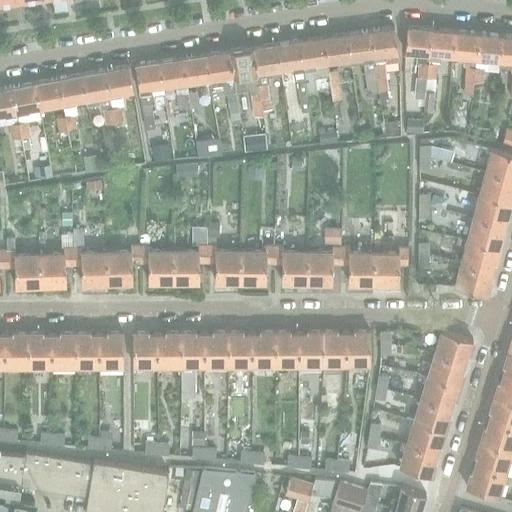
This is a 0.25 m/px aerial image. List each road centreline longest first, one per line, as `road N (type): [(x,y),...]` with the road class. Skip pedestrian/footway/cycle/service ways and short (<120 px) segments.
road 1 (residential): [(0,60),(355,6),(511,9)]
road 2 (residential): [(0,307),(461,311),(497,318)]
road 3 (residential): [(436,511),(497,318)]
